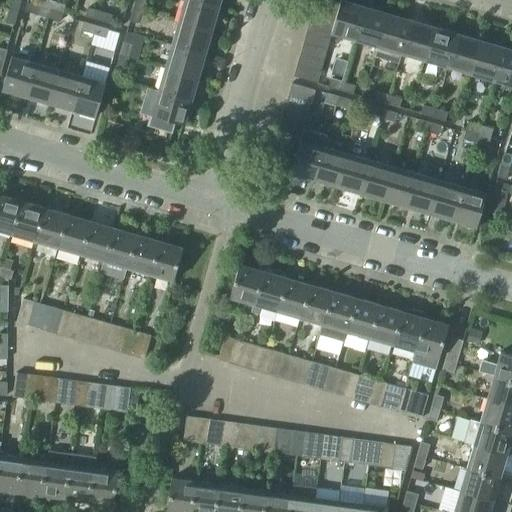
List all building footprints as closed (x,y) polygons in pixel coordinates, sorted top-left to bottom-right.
[(16,0),(11,0),(8,11),(17,13),(20,1),(16,0)] [(47,0),(39,0),(38,7),(50,10),(53,2),(47,0)] [(135,0),(133,9),(141,11),(144,0),(135,0)] [(191,0),(184,0),(178,22),(211,31),(218,8),(191,0)] [(324,0),(315,0),(313,9),(336,16),(339,4),(324,0)] [(331,34),(353,41),(364,7),(340,0),(339,4),(336,16),(333,27),(331,34)] [(53,2),(50,10),(62,13),(65,5),(53,2)] [(36,15),(48,18),(50,10),(38,7),(36,15)] [(353,41),(377,47),(387,14),(364,7),(353,41)] [(85,17),(97,20),(100,12),(87,8),(85,17)] [(141,11),(133,9),(129,21),(138,23),(141,11)] [(313,9),(309,20),(333,27),(336,16),(313,9)] [(50,10),(48,18),(60,22),(62,13),(50,10)] [(17,13),(8,11),(5,23),(13,25),(17,13)] [(100,12),(97,20),(109,24),(112,15),(100,12)] [(387,14),(377,47),(375,56),(397,63),(400,54),(410,20),(387,14)] [(309,20),(306,31),(329,38),(331,34),(333,27),(309,20)] [(400,54),(423,61),(433,27),(410,20),(400,54)] [(178,22),(171,45),(204,54),(211,31),(178,22)] [(81,31),(93,35),(95,26),(83,23),(81,31)] [(95,26),(93,35),(105,38),(108,30),(95,26)] [(423,61),(447,67),(457,34),(433,27),(423,61)] [(306,31),(303,42),(326,49),(329,38),(306,31)] [(447,67),(470,74),(480,41),(457,34),(447,67)] [(470,74),(493,81),(503,47),(480,41),(470,74)] [(303,42),(300,54),(323,60),(326,49),(303,42)] [(123,43),(120,55),(128,57),(135,59),(138,49),(131,47),(131,45),(123,43)] [(91,44),(88,58),(111,64),(115,50),(91,44)] [(171,45),(165,68),(198,78),(204,54),(171,45)] [(511,50),(503,47),(493,81),(511,85),(511,50)] [(300,54),(297,65),(320,72),(323,60),(300,54)] [(128,57),(120,55),(116,67),(125,69),(128,57)] [(2,90),(25,96),(35,63),(11,57),(2,90)] [(25,96),(48,103),(58,70),(35,63),(25,96)] [(320,72),(297,65),(293,76),(317,83),(320,72)] [(85,66),(81,77),(72,110),(95,117),(108,73),(85,66)] [(165,68),(158,91),(191,101),(198,78),(165,68)] [(48,103),(72,110),(81,77),(58,70),(48,103)] [(328,87),(340,91),(342,82),(330,79),(328,87)] [(342,82),(340,91),(352,95),(355,86),(342,82)] [(291,84),(288,95),(311,102),(314,91),(291,84)] [(191,101),(158,91),(151,115),(152,115),(148,126),(172,133),(175,122),(184,124),(191,101)] [(374,101),(386,104),(389,96),(376,92),(374,101)] [(324,102),(336,105),(338,97),(326,93),(324,102)] [(288,95),(284,106),(308,113),(311,102),(288,95)] [(389,96),(386,104),(398,108),(401,99),(389,96)] [(338,97),(336,105),(348,109),(351,100),(338,97)] [(284,106),(281,118),(304,124),(308,113),(284,106)] [(420,114),(432,118),(435,109),(423,106),(420,114)] [(370,115),(382,119),(384,110),(372,107),(370,115)] [(435,109),(432,118),(444,121),(447,113),(435,109)] [(384,110),(382,119),(394,122),(397,114),(384,110)] [(281,118),(278,129),(301,136),(304,124),(281,118)] [(416,128),(428,132),(431,124),(418,120),(416,128)] [(468,122),(466,131),(478,134),(480,126),(468,122)] [(431,124),(428,132),(440,136),(443,127),(431,124)] [(480,126),(478,134),(490,138),(493,130),(480,126)] [(278,129),(275,140),(298,147),(300,140),(301,136),(278,129)] [(463,139),(476,142),(478,134),(466,131),(463,139)] [(478,134),(476,142),(488,146),(490,138),(478,134)] [(275,140),(272,151),(295,158),(298,147),(275,140)] [(290,173),(313,180),(323,146),(300,140),(298,147),(295,158),(291,169),(290,173)] [(313,180),(336,186),(346,153),(323,146),(313,180)] [(295,158),(272,151),(268,163),(291,169),(295,158)] [(336,186),(360,193),(370,160),(346,153),(336,186)] [(511,155),(504,153),(501,165),(509,167),(511,156),(511,155)] [(360,193),(383,200),(393,167),(370,160),(360,193)] [(509,167),(501,165),(497,177),(505,180),(509,167)] [(383,200),(406,207),(416,174),(393,167),(383,200)] [(406,207),(429,214),(439,180),(416,174),(406,207)] [(429,214),(452,220),(462,187),(439,180),(429,214)] [(462,187),(452,220),(476,227),(486,194),(462,187)] [(487,213),(500,217),(507,193),(494,189),(487,213)] [(0,230),(11,234),(21,201),(0,195),(0,230)] [(11,234),(34,241),(44,208),(21,201),(11,234)] [(34,241),(57,247),(67,214),(44,208),(34,241)] [(57,247),(80,254),(90,221),(67,214),(57,247)] [(80,254),(103,261),(113,228),(90,221),(80,254)] [(123,279),(126,267),(136,234),(113,228),(103,261),(100,272),(123,279)] [(126,267),(149,274),(159,241),(136,234),(126,267)] [(159,241),(149,274),(173,281),(182,248),(159,241)] [(229,297),(254,304),(263,271),(239,264),(229,297)] [(1,268),(0,270),(0,277),(10,280),(13,272),(1,268)] [(254,304),(277,311),(286,278),(263,271),(254,304)] [(277,311),(300,318),(309,285),(286,278),(277,311)] [(300,318),(322,324),(332,291),(309,285),(300,318)] [(343,341),(346,331),(355,298),(332,291),(322,324),(319,334),(343,341)] [(346,331),(368,337),(377,304),(355,298),(346,331)] [(16,322),(28,326),(35,302),(23,299),(16,322)] [(28,326),(40,329),(47,306),(35,302),(28,326)] [(368,337),(392,344),(401,311),(377,304),(368,337)] [(47,306),(40,329),(51,332),(58,309),(47,306)] [(410,311),(409,314),(401,311),(392,344),(414,351),(424,318),(425,316),(423,312),(413,309),(410,311)] [(62,336),(74,339),(81,316),(69,312),(62,336)] [(81,316),(74,339),(97,346),(104,323),(81,316)] [(424,318),(414,351),(415,351),(411,363),(435,369),(448,325),(424,318)] [(108,349),(120,352),(127,329),(115,326),(108,349)] [(120,352),(132,356),(139,332),(127,329),(120,352)] [(467,341),(478,344),(481,333),(470,329),(467,341)] [(139,332),(132,356),(144,359),(150,336),(139,332)] [(218,360),(231,364),(237,340),(225,337),(218,360)] [(451,338),(444,362),(455,366),(462,341),(451,338)] [(231,364),(242,367),(249,344),(237,340),(231,364)] [(242,367),(259,372),(266,349),(249,344),(242,367)] [(259,372),(276,377),(283,354),(266,349),(259,372)] [(511,355),(500,352),(493,376),(511,381),(511,355)] [(276,377),(288,380),(295,357),(283,354),(276,377)] [(288,380),(304,385),(311,362),(295,357),(288,380)] [(304,385),(322,390),(329,367),(311,362),(304,385)] [(455,366),(444,362),(442,370),(453,373),(455,366)] [(322,390),(334,394),(341,370),(329,367),(322,390)] [(334,394),(350,398),(357,375),(341,370),(334,394)] [(12,397),(24,398),(28,374),(16,373),(12,397)] [(24,398),(37,400),(40,376),(28,374),(24,398)] [(350,398),(368,403),(375,380),(357,375),(350,398)] [(40,376),(37,400),(49,402),(52,378),(40,376)] [(511,381),(493,376),(486,399),(511,406),(511,381)] [(60,403),(72,405),(76,381),(63,379),(60,403)] [(368,403),(397,412),(404,388),(375,380),(368,403)] [(72,405),(84,407),(87,382),(76,381),(72,405)] [(84,407),(102,409),(105,385),(87,382),(84,407)] [(102,409),(114,411),(118,386),(105,385),(102,409)] [(118,386),(114,411),(127,412),(130,388),(118,386)] [(404,388),(397,412),(421,419),(427,395),(404,388)] [(434,395),(431,407),(439,410),(443,397),(434,395)] [(511,406),(486,399),(480,422),(511,431),(511,406)] [(439,410),(431,407),(427,419),(436,422),(439,410)] [(183,440),(195,442),(198,418),(186,416),(183,440)] [(195,442),(207,444),(210,419),(198,418),(195,442)] [(207,444),(226,446),(229,422),(210,419),(207,444)] [(463,443),(473,446),(506,455),(511,433),(511,431),(480,422),(470,420),(463,443)] [(226,446),(242,448),(246,424),(229,422),(226,446)] [(242,448),(254,450),(258,426),(246,424),(242,448)] [(254,450),(271,452),(274,428),(258,426),(254,450)] [(271,452),(290,455),(293,430),(274,428),(271,452)] [(290,455),(302,456),(305,432),(293,430),(290,455)] [(302,456),(320,459),(323,435),(305,432),(302,456)] [(320,459),(337,461),(341,437),(323,435),(320,459)] [(337,461),(349,463),(353,439),(341,437),(337,461)] [(349,463),(367,465),(370,441),(353,439),(349,463)] [(367,465),(379,467),(383,443),(370,441),(367,465)] [(420,442),(417,454),(425,457),(429,444),(420,442)] [(383,443),(379,467),(392,468),(395,444),(383,443)] [(473,446),(466,469),(499,478),(506,455),(473,446)] [(42,495),(66,498),(71,454),(48,451),(47,461),(42,495)] [(0,489),(18,492),(23,458),(0,454),(0,489)] [(66,498),(89,502),(94,467),(95,457),(71,454),(66,498)] [(425,457),(417,454),(413,466),(422,469),(425,457)] [(18,492),(42,495),(47,461),(23,458),(18,492)] [(94,467),(89,502),(114,505),(119,471),(94,467)] [(466,469),(460,491),(493,500),(499,478),(466,469)] [(166,511),(191,511),(196,481),(171,478),(166,511)] [(191,511),(215,511),(219,485),(196,481),(191,511)] [(215,511),(238,511),(242,488),(219,485),(215,511)] [(287,511),(312,511),(314,497),(315,488),(291,485),(290,494),(287,511)] [(238,511),(263,511),(266,491),(242,488),(238,511)] [(263,511),(287,511),(290,494),(266,491),(263,511)] [(406,491),(403,500),(415,504),(418,494),(406,491)] [(460,491),(453,511),(489,511),(493,500),(460,491)] [(312,511),(336,511),(338,501),(314,497),(312,511)] [(412,511),(415,504),(403,500),(400,511),(412,511)] [(336,511),(360,511),(362,504),(338,501),(336,511)]
